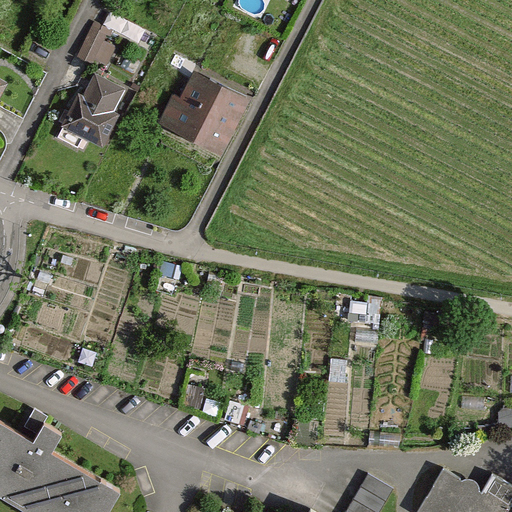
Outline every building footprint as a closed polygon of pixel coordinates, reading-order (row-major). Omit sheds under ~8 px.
[(108,28),(92,19),(75,50),(104,66),(115,45),(103,39),(108,28)] [(254,100),(196,70),(182,97),(173,92),(157,122),(224,157),(254,100)] [(124,88),(94,73),(83,96),(76,93),(60,124),(107,146),(122,114),(113,110),(124,88)] [(23,426),(35,434),(48,412),(36,405),(23,426)] [(35,443),(0,422),(0,495),(29,511),(108,511),(121,490),(52,450),(61,435),(45,426),(35,443)] [(441,467),(415,511),(417,511),(504,511),(507,506),(441,467)]
